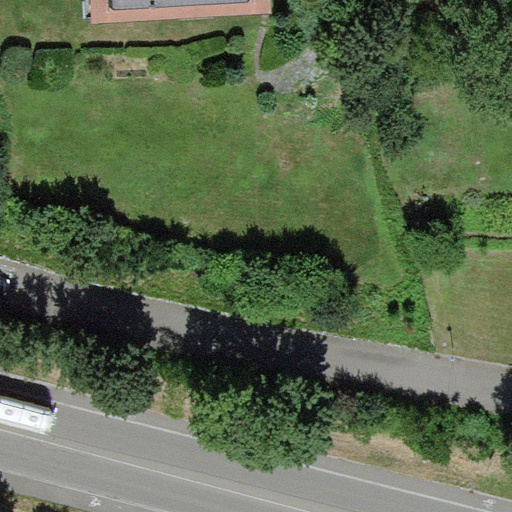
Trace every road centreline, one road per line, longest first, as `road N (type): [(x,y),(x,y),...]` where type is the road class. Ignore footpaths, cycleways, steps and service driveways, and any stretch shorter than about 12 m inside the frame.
road 1 (residential): [(511,386),(0,281)]
road 2 (secondary): [(311,511),(0,428)]
